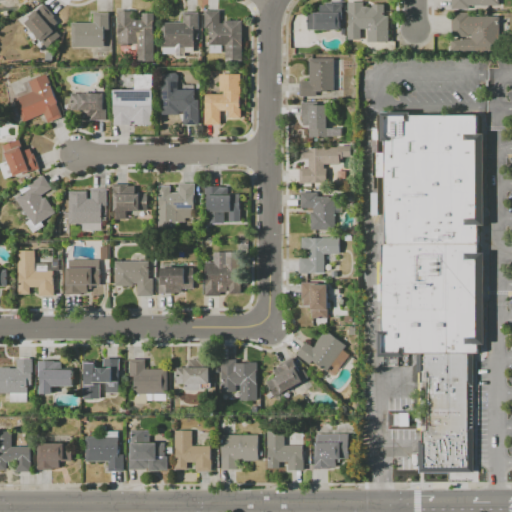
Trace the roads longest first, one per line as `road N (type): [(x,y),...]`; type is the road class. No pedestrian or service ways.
road 1 (tertiary): [(0,504),(394,505)]
road 2 (residential): [(270,7),(268,329)]
road 3 (residential): [(268,329),(0,329)]
road 4 (residential): [(269,152),(76,154)]
